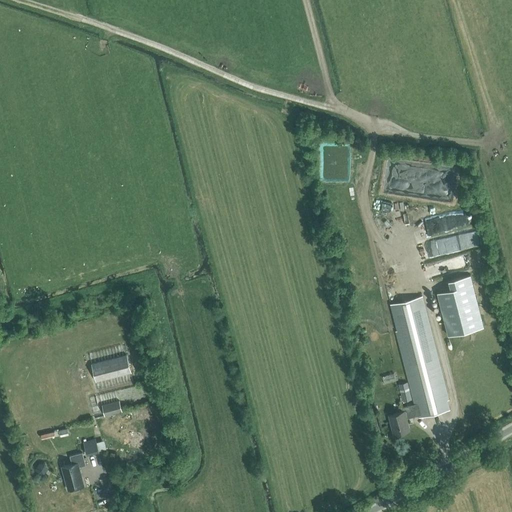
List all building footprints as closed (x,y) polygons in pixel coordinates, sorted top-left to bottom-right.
[(451,199),(456,173),(390,160),(385,186),(451,199)] [(444,242),(446,254),(478,247),(475,235),(444,242)] [(484,326),(471,275),(449,280),(451,290),(437,292),(449,335),(484,326)] [(420,296),(390,304),(415,403),(400,407),(401,411),(387,415),(392,434),(408,430),(405,419),(417,415),(418,417),(448,410),(420,296)] [(96,381),(131,372),(127,354),(91,363),(96,381)] [(382,376),(384,382),(396,379),(394,373),(382,376)] [(412,399),(407,382),(399,384),(403,401),(412,399)] [(122,411),(119,400),(102,404),(105,416),(122,411)] [(69,435),(68,430),(41,436),(42,440),(69,435)] [(83,443),(87,457),(100,454),(99,452),(106,450),(104,441),(96,443),(95,439),(83,443)] [(62,466),(68,489),(84,485),(79,466),(86,465),(82,452),(70,455),(72,463),(62,466)] [(47,469),(45,464),(40,463),(37,467),(38,472),(44,473),(47,469)]
